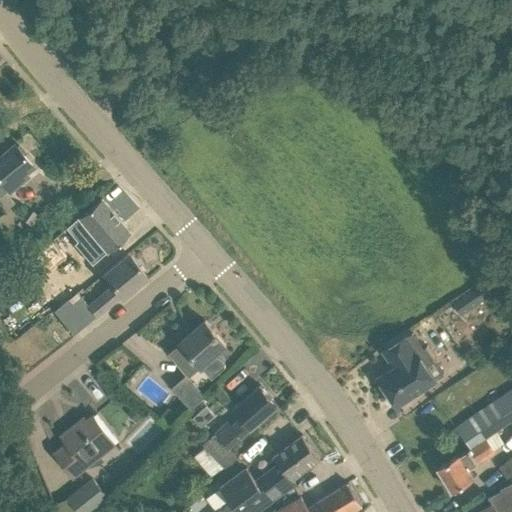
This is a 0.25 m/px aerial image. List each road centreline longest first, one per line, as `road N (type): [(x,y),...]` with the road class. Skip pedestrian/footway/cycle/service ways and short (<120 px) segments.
road 1 (secondary): [(399,511),(350,434),(200,253)]
road 2 (secondary): [(200,253),(0,8)]
road 3 (residential): [(0,419),(200,253)]
road 4 (track): [(164,0),(82,112)]
